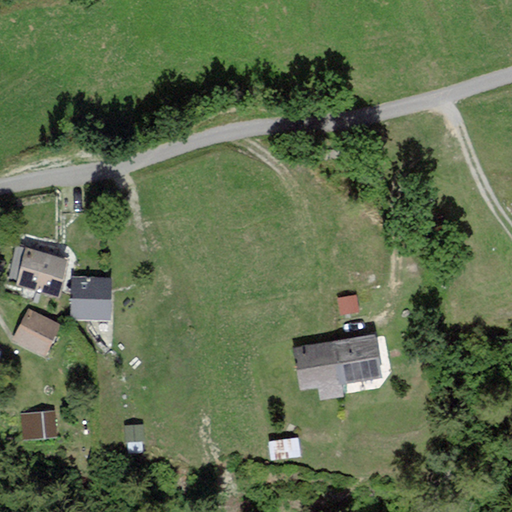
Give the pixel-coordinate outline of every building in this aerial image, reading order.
[(17,285),(60,298),(71,261),(28,248),(17,285)] [(112,274),(70,274),(70,318),(111,319),(112,274)] [(27,307),(11,340),(46,357),(62,324),(27,307)] [(296,333),(304,376),(320,373),(322,384),(352,379),(350,367),(386,360),(378,318),(296,333)] [(55,410),(20,413),(23,442),(57,440),(55,410)]
